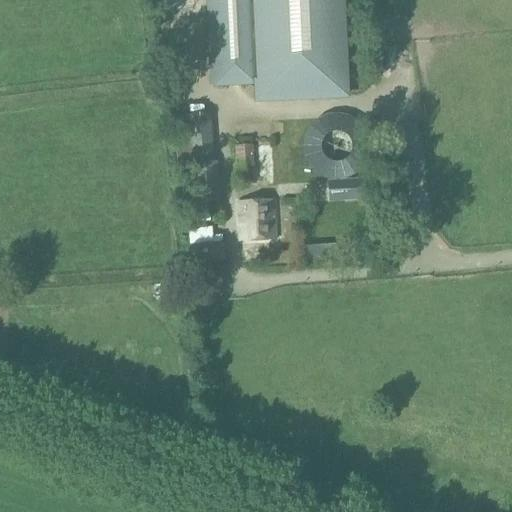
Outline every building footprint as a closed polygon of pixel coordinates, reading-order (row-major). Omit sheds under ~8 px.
[(347,101),(341,0),(207,0),(212,86),(253,84),(254,106),(347,101)] [(208,113),(179,114),(180,158),(209,157),(208,113)] [(235,183),(254,183),(253,147),(233,147),(235,183)] [(215,198),(214,159),(194,160),(196,198),(215,198)] [(368,180),(344,182),(345,200),(369,199),(368,180)] [(237,203),(238,242),(275,241),(274,202),(237,203)] [(210,227),(186,229),(189,263),(221,260),(219,235),(210,235),(210,227)] [(365,243),(351,244),(353,261),(366,260),(365,243)] [(314,246),(300,247),(301,263),(315,263),(314,246)]
